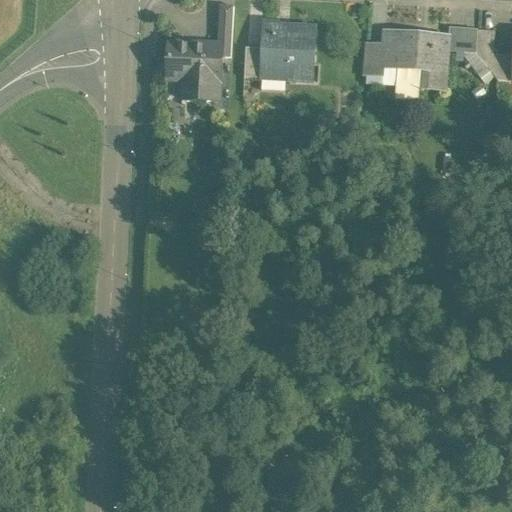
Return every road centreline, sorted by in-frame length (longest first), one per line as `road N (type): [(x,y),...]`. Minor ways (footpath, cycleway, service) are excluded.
road 1 (residential): [(101,511),(122,55)]
road 2 (unclassified): [(0,90),(23,70),(62,55),(122,55)]
